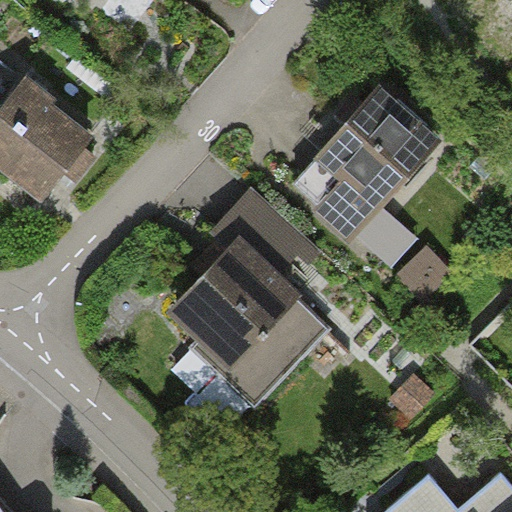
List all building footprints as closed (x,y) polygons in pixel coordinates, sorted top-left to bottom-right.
[(32,73),(0,112),(0,164),(47,202),(104,130),(32,73)] [(386,77),(290,191),(361,249),(456,135),(386,77)] [(216,202),(145,281),(212,340),(198,355),(261,411),(336,327),(301,296),(311,285),(216,202)] [(511,300),(468,347),(511,389),(511,300)] [(511,511),(511,465),(486,436),(396,511),(511,511)] [(11,511),(0,495),(0,511),(11,511)]
